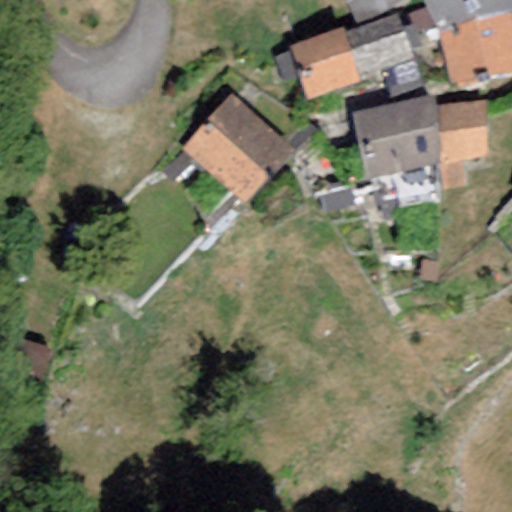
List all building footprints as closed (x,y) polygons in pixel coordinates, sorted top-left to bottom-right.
[(343,0),(357,24),(398,0),(343,0)] [(511,0),(422,0),(440,32),(511,11),(511,0)] [(511,19),(511,13),(440,32),(451,82),(511,72),(511,19)] [(397,14),(344,33),(359,76),(380,69),(412,57),(397,14)] [(342,28),(289,47),(307,100),(361,82),(359,76),(344,33),(342,28)] [(423,85),(412,57),(380,69),(391,97),(423,85)] [(232,96),(182,149),(244,206),(294,152),(232,96)] [(435,96),(353,113),(365,180),(441,165),(436,107),(435,96)] [(486,101),(436,107),(441,165),(442,190),(465,187),(462,161),(487,158),(486,101)] [(54,352),(9,336),(0,362),(0,394),(35,407),(54,352)]
